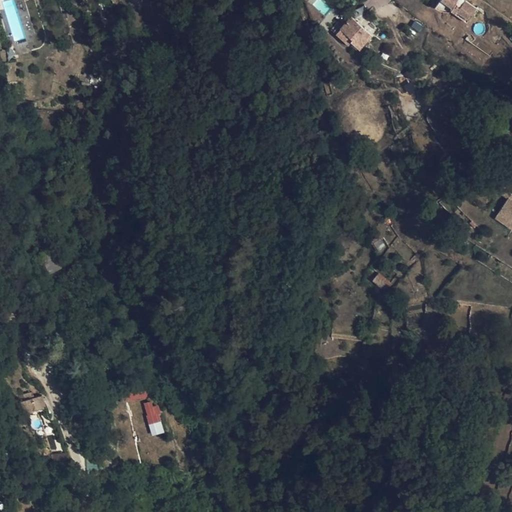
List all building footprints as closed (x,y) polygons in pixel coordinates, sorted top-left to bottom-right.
[(479,6),(470,0),(438,0),(435,6),(437,8),(441,9),(445,10),(449,10),(452,9),(453,8),(455,6),(459,9),(458,12),(469,20),(479,6)] [(371,36),(351,17),(341,28),(353,39),(351,41),(359,49),(371,36)] [(380,28),(372,20),(368,24),(377,32),(380,28)] [(353,39),(341,28),(336,33),(348,45),(351,41),(353,39)] [(504,134),(495,128),(487,138),(496,144),(504,134)] [(511,201),(507,198),(506,199),(494,217),(511,229),(511,228),(511,201)] [(19,254),(23,262),(24,264),(49,316),(55,312),(65,332),(76,328),(49,272),(53,269),(44,251),(40,253),(39,215),(21,216),(19,254)] [(390,285),(378,275),(373,281),(385,292),(390,285)] [(145,389),(126,391),(127,400),(146,399),(145,389)] [(39,411),(34,399),(25,402),(22,396),(12,400),(18,417),(30,413),(39,411)] [(149,435),(162,434),(159,403),(145,404),(149,435)]
